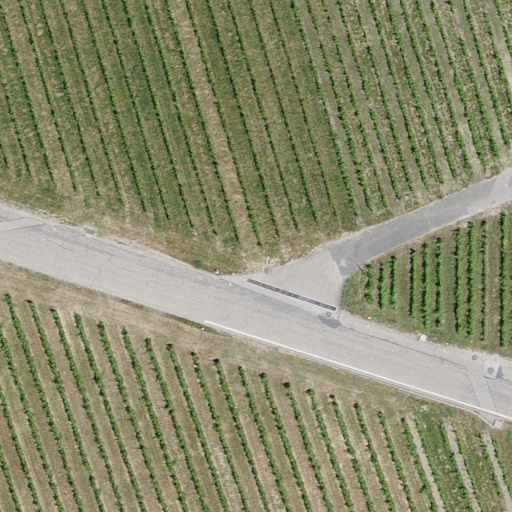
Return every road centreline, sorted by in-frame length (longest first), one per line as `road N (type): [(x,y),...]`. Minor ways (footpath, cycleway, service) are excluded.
road 1 (tertiary): [(0,233),(511,400)]
road 2 (track): [(511,183),(230,307)]
